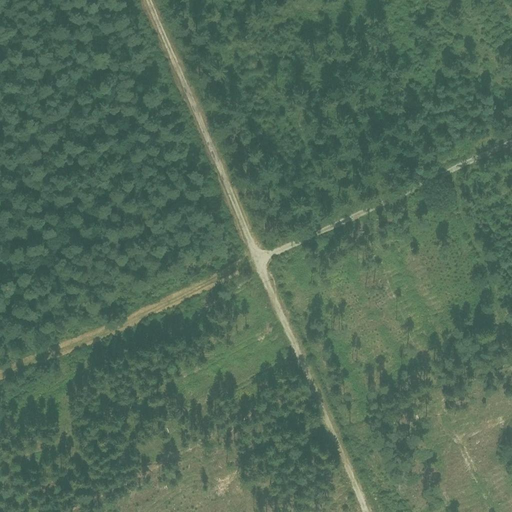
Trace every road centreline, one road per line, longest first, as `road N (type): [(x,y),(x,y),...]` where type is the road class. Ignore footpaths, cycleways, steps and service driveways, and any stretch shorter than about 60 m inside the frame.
road 1 (track): [(0,375),(511,139)]
road 2 (track): [(364,511),(144,0)]
